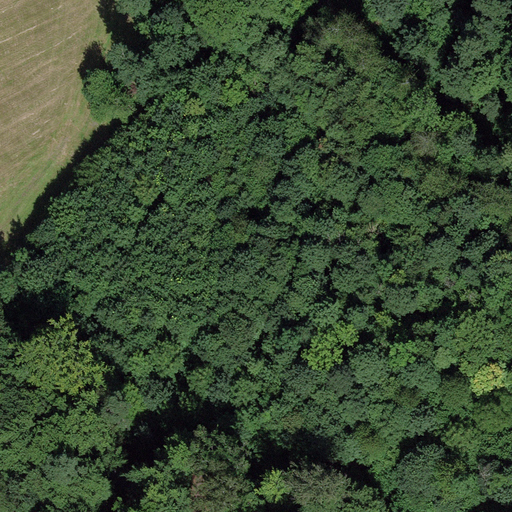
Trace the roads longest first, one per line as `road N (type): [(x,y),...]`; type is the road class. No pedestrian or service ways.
road 1 (track): [(320,0),(301,24),(218,61),(159,111),(36,240),(12,274),(13,292)]
road 2 (track): [(193,448),(511,478)]
road 3 (track): [(173,511),(109,471),(74,467),(0,479)]
